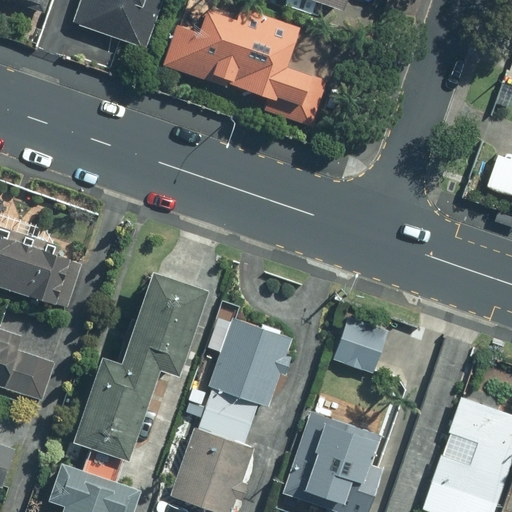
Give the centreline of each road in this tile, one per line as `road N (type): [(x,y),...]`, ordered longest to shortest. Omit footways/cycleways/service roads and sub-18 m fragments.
road 1 (secondary): [(376,238),(0,105)]
road 2 (residential): [(459,0),(376,238)]
road 3 (secondary): [(511,284),(376,238)]
